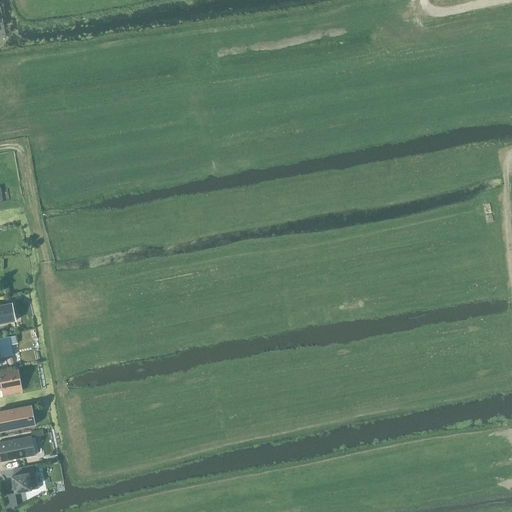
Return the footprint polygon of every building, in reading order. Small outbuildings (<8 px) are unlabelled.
[(6,188),(8,199),(15,198),(13,187),(6,188)] [(14,303),(0,305),(0,324),(12,322),(12,321),(11,317),(18,315),(16,303),(14,303)] [(0,363),(1,364),(0,358),(13,355),(9,337),(0,338),(0,363)] [(18,370),(0,373),(0,390),(8,389),(8,387),(21,384),(18,370)] [(31,406),(0,411),(0,431),(23,427),(21,419),(33,417),(31,406)] [(31,436),(0,442),(0,461),(35,455),(31,436)] [(33,465),(13,469),(14,475),(11,476),(14,493),(25,491),(26,491),(32,490),(30,481),(36,480),(33,465)]
